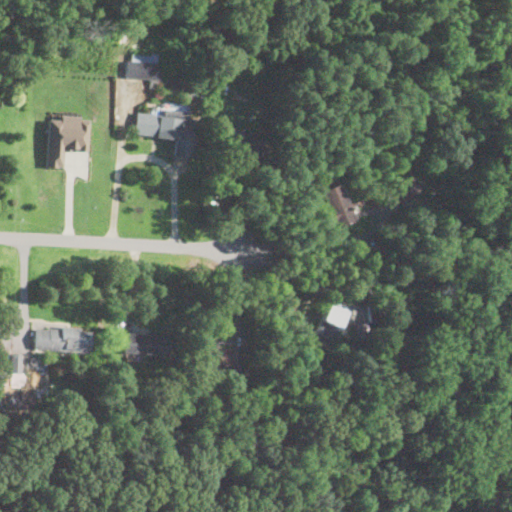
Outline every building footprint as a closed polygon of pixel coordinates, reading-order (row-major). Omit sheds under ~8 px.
[(157,61),(150,61),(150,54),(125,54),(125,76),(147,76),(147,87),(157,87),(157,61)] [(194,118),(182,117),(183,110),(162,108),(161,114),(135,112),(133,133),(172,137),(171,154),(191,156),(194,118)] [(45,116),(43,166),(61,167),(61,148),(82,149),(84,118),(45,116)] [(263,162),(268,140),(232,132),(227,154),(263,162)] [(319,191),(334,227),(354,218),(339,182),(319,191)] [(347,306),(326,299),(310,342),(317,345),(320,335),(334,340),(347,306)] [(88,351),(89,327),(33,325),(33,349),(88,351)] [(123,353),(166,353),(166,333),(123,333),(123,353)] [(234,373),(234,347),(199,347),(199,373),(234,373)] [(10,384),(29,384),(29,372),(20,372),(20,353),(10,353),(10,384)]
